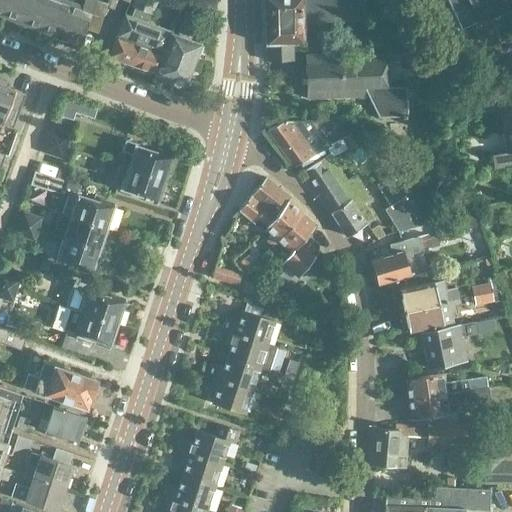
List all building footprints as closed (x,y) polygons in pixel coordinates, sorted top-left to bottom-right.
[(7,0),(2,15),(21,22),(29,0),(7,0)] [(29,0),(21,22),(40,29),(51,0),(29,0)] [(51,0),(40,29),(59,36),(72,1),(68,0),(51,0)] [(72,1),(59,36),(79,44),(85,28),(97,33),(107,4),(98,0),(85,0),(83,6),(72,1)] [(164,53),(171,33),(172,31),(147,22),(151,14),(152,14),(157,0),(134,0),(132,7),(135,8),(131,16),(124,14),(120,26),(120,27),(136,32),(134,36),(139,38),(137,43),(164,53)] [(264,0),(266,45),(291,44),(301,44),(300,23),(364,21),(363,0),(264,0)] [(411,0),(415,10),(434,4),(433,0),(411,0)] [(508,12),(502,0),(465,0),(478,26),(508,12)] [(171,33),(164,53),(155,74),(186,86),(202,44),(189,39),(195,25),(186,21),(180,36),(171,33)] [(109,56),(155,74),(164,53),(137,43),(139,38),(134,36),(136,32),(120,27),(120,26),(116,24),(107,48),(111,50),(109,56)] [(291,44),(266,45),(266,61),(292,60),(291,44)] [(387,58),(336,60),(336,53),(305,53),(305,60),(306,99),(346,98),(346,92),(364,92),(377,118),(406,117),(405,87),(388,87),(387,58)] [(0,78),(0,130),(2,125),(13,128),(25,94),(15,91),(15,89),(7,87),(9,82),(0,78)] [(498,109),(502,131),(511,129),(511,94),(482,99),(484,111),(498,109)] [(266,132),(292,167),(300,163),(301,166),(312,160),(324,153),(323,150),(331,145),(320,130),(325,126),(317,115),(309,120),(284,122),(266,132)] [(511,129),(502,131),(505,152),(490,155),(492,168),(511,164),(511,129)] [(48,141),(67,147),(70,136),(52,130),(48,141)] [(129,166),(168,179),(175,158),(151,150),(154,140),(129,132),(123,150),(133,154),(129,166)] [(67,147),(48,141),(44,152),(63,158),(67,147)] [(304,172),(346,236),(367,222),(366,221),(370,217),(364,207),(359,210),(357,207),(370,198),(355,175),(345,181),(328,156),(304,172)] [(168,179),(129,166),(120,164),(113,186),(123,190),(123,189),(160,201),(168,179)] [(61,214),(108,229),(116,207),(73,194),(76,184),(35,171),(30,184),(52,191),(52,190),(67,195),(61,214)] [(426,224),(394,177),(382,184),(394,203),(384,210),(398,231),(426,224)] [(264,228),(287,201),(289,198),(265,178),(238,210),(262,230),(264,228)] [(287,201),(264,228),(271,234),(268,238),(274,244),(301,213),(287,201)] [(19,223),(38,229),(42,217),(23,212),(19,223)] [(432,224),(435,237),(478,225),(475,212),(432,224)] [(108,229),(61,214),(59,213),(54,227),(66,231),(64,237),(102,249),(108,229)] [(301,213),(274,244),(281,249),(284,246),(291,252),(282,263),(298,277),(314,258),(305,250),(314,240),(307,235),(315,225),(301,213)] [(38,229),(19,223),(15,234),(34,241),(38,229)] [(429,249),(425,236),(390,246),(392,254),(371,261),(378,285),(408,276),(404,262),(411,260),(410,254),(429,249)] [(102,249),(64,237),(57,258),(95,271),(102,249)] [(234,253),(241,261),(247,256),(240,247),(234,253)] [(247,256),(241,261),(247,269),(261,257),(254,249),(247,256)] [(247,269),(255,277),(261,271),(254,263),(247,269)] [(214,280),(240,288),(244,276),(218,268),(214,280)] [(0,276),(0,284),(17,290),(20,279),(1,273),(0,276)] [(75,280),(67,304),(78,307),(86,284),(75,280)] [(400,291),(404,312),(457,301),(455,290),(445,292),(443,282),(400,291)] [(471,286),(473,294),(490,290),(488,282),(471,286)] [(17,290),(0,284),(0,298),(13,302),(17,290)] [(82,311),(120,323),(127,302),(89,290),(82,311)] [(490,290),(473,294),(474,302),(491,299),(490,290)] [(457,301),(404,312),(409,333),(453,323),(451,313),(455,312),(453,307),(458,306),(457,301)] [(120,323),(82,311),(70,307),(63,329),(113,345),(120,323)] [(214,328),(275,348),(276,346),(266,343),(273,322),(241,311),(237,322),(226,319),(223,326),(216,324),(214,328)] [(420,332),(428,369),(467,361),(462,337),(487,331),(485,319),(460,325),(459,324),(420,332)] [(0,342),(21,350),(26,337),(0,327),(0,342)] [(226,357),(258,368),(259,367),(268,370),(275,348),(214,328),(211,337),(219,339),(218,342),(230,346),(226,357)] [(211,365),(207,376),(251,390),(258,368),(226,357),(222,368),(211,365)] [(283,375),(293,378),(299,362),(288,359),(283,375)] [(97,380),(45,362),(40,376),(29,373),(24,386),(88,408),(97,380)] [(293,378),(283,375),(279,388),(289,391),(293,378)] [(405,381),(408,401),(487,387),(485,378),(444,383),(443,375),(405,381)] [(251,390),(207,376),(204,387),(215,391),(211,403),(244,413),(251,390)] [(0,460),(7,442),(23,395),(0,387),(0,460)] [(487,387),(408,401),(411,421),(448,414),(447,406),(489,399),(487,387)] [(45,430),(77,441),(86,416),(54,405),(45,430)] [(16,427),(25,430),(28,419),(20,416),(16,427)] [(394,426),(394,430),(374,429),(372,466),(404,468),(405,448),(401,448),(402,437),(414,438),(415,437),(427,437),(427,446),(467,447),(467,435),(467,423),(427,422),(427,425),(394,423),(394,426)] [(176,450),(220,464),(228,441),(234,443),(237,431),(216,424),(213,436),(196,430),(192,442),(180,438),(176,450)] [(185,465),(181,476),(212,487),(220,464),(176,450),(173,461),(185,465)] [(33,477),(66,488),(74,465),(32,452),(28,465),(36,468),(33,477)] [(482,480),(511,479),(511,455),(481,456),(482,480)] [(0,466),(0,478),(7,481),(10,470),(0,466)] [(166,483),(162,495),(205,510),(212,487),(181,476),(177,487),(166,483)] [(66,488),(33,477),(30,487),(14,482),(10,494),(59,511),(66,488)] [(384,511),(464,511),(464,510),(488,511),(489,490),(430,487),(430,499),(385,497),(384,511)] [(204,511),(205,510),(162,495),(158,506),(170,510),(169,511),(204,511)] [(37,511),(3,501),(0,510),(0,511),(2,511),(37,511)]
